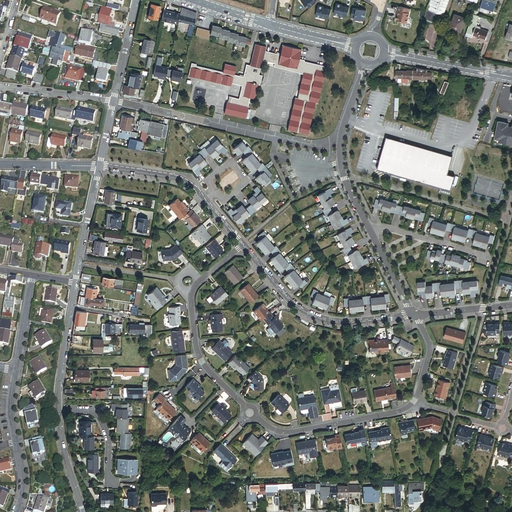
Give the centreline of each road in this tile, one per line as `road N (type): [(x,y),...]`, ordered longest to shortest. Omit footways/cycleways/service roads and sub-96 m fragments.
road 1 (residential): [(414,401),(399,412),(273,430),(205,368),(188,291)]
road 2 (residential): [(242,246),(285,298),(316,317),(414,315)]
road 3 (residential): [(359,83),(338,148),(368,227)]
road 4 (tertiary): [(384,53),(511,77)]
road 5 (residential): [(368,227),(394,227),(489,256)]
